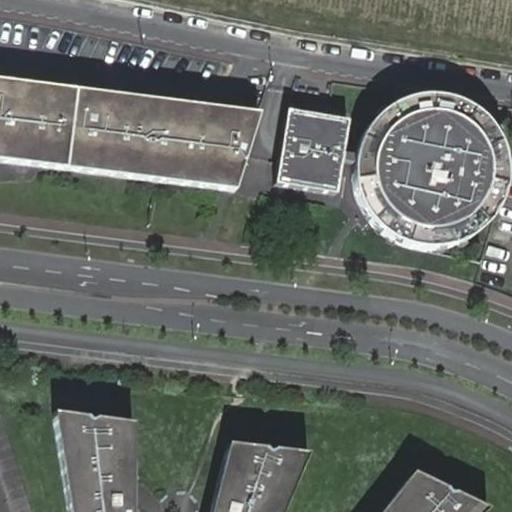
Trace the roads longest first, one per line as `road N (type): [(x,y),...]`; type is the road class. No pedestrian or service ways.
road 1 (secondary): [(0,296),(416,348),(511,382)]
road 2 (residential): [(0,7),(511,85)]
road 3 (secondary): [(511,342),(419,312),(184,282)]
road 4 (secondary): [(184,282),(0,256)]
road 5 (unclassified): [(184,282),(109,284),(0,271)]
